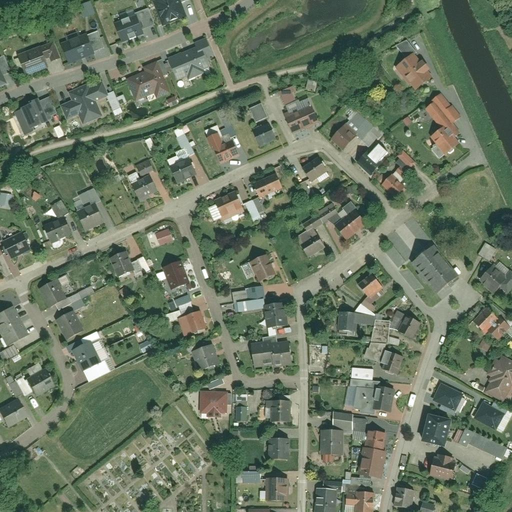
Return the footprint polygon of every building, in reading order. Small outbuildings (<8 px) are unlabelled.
[(185,0),(159,0),(157,1),(167,28),(193,18),(185,0)] [(140,14),(114,23),(122,42),(147,33),(140,14)] [(412,87),(434,69),(404,30),(393,38),(403,51),(391,60),(412,87)] [(92,34),(65,43),(72,63),(99,54),(92,34)] [(194,48),(195,50),(167,62),(176,83),(207,70),(203,61),(211,58),(205,43),(194,48)] [(14,62),(22,80),(43,71),(36,53),(14,62)] [(122,81),(132,102),(148,94),(151,101),(168,93),(154,65),(122,81)] [(319,91),(321,82),(313,80),(310,89),(319,91)] [(276,108),(286,130),(317,117),(304,88),(292,94),(288,85),(291,84),(289,82),(277,87),(284,104),(276,108)] [(103,117),(97,102),(107,98),(101,83),(69,96),(81,126),(103,117)] [(415,133),(434,155),(457,135),(452,129),(456,126),(448,116),(457,108),(439,87),(418,105),(423,111),(431,119),(415,133)] [(329,135),(339,145),(351,132),(358,137),(372,120),(378,116),(348,88),(337,101),(350,113),(340,123),(329,135)] [(50,94),(38,100),(47,118),(58,113),(50,94)] [(255,140),(274,132),(258,95),(242,102),(248,115),(254,112),(257,119),(248,123),(255,140)] [(35,103),(11,114),(20,133),(44,122),(35,103)] [(221,155),(235,148),(227,132),(234,128),(224,110),(215,115),(218,122),(207,128),(221,155)] [(364,143),(352,157),(366,169),(381,152),(370,143),(382,129),(372,120),(358,137),(364,143)] [(173,176),(193,166),(185,149),(190,147),(180,125),(170,129),(178,147),(163,154),(173,176)] [(59,128),(63,138),(68,136),(65,126),(59,128)] [(372,181),(388,196),(402,182),(394,175),(411,157),(399,145),(389,156),(392,160),(372,181)] [(307,180),(323,167),(311,153),(295,166),(307,180)] [(134,192),(152,184),(145,168),(153,165),(148,154),(133,160),(137,171),(126,176),(134,192)] [(255,192),(277,180),(270,167),(248,178),(255,192)] [(84,221),(102,212),(95,199),(104,194),(96,181),(70,195),(84,221)] [(205,202),(211,217),(239,205),(231,187),(210,195),(212,199),(205,202)] [(255,192),(241,198),(249,216),(256,212),(258,216),(263,213),(255,192)] [(39,219),(50,238),(68,228),(58,211),(63,208),(55,193),(44,199),(52,212),(39,219)] [(344,238),(368,218),(347,194),(335,204),(329,197),(314,209),(318,215),(323,212),(344,238)] [(308,255),(325,243),(310,221),(318,215),(314,209),(301,218),(304,223),(291,232),(308,255)] [(21,224),(0,234),(0,235),(9,253),(30,243),(21,224)] [(160,233),(164,246),(178,241),(173,228),(160,233)] [(472,250),(484,258),(493,244),(481,236),(472,250)] [(115,277),(148,264),(143,251),(129,256),(125,245),(106,252),(115,277)] [(458,277),(433,247),(413,264),(437,294),(458,277)] [(256,277),(271,269),(260,249),(236,262),(241,272),(250,267),(256,277)] [(491,263),(484,258),(470,277),(492,292),(499,284),(506,289),(511,279),(511,267),(496,256),(491,263)] [(170,290),(188,283),(177,257),(160,265),(170,290)] [(32,283),(42,302),(65,291),(58,279),(66,274),(63,267),(32,283)] [(364,300),(380,287),(377,283),(380,281),(370,269),(355,282),(361,289),(357,292),(364,300)] [(263,324),(283,321),(280,295),(260,297),(258,279),(228,283),(231,305),(260,301),(263,324)] [(0,336),(2,341),(28,327),(11,297),(0,302),(0,336)] [(479,298),(467,315),(497,336),(509,318),(479,298)] [(184,337),(207,329),(198,303),(164,316),(168,326),(178,322),(180,328),(184,337)] [(327,326),(352,327),(354,305),(329,303),(327,326)] [(411,332),(419,317),(395,306),(388,321),(411,332)] [(65,339),(82,329),(71,310),(54,320),(65,339)] [(385,334),(388,313),(371,311),(369,332),(385,334)] [(70,343),(82,365),(108,351),(96,329),(70,343)] [(306,368),(325,368),(325,333),(305,333),(306,368)] [(265,360),(290,357),(288,338),(266,340),(266,335),(247,337),(249,357),(265,355),(265,360)] [(376,365),(396,371),(402,350),(366,340),(362,355),(378,359),(376,365)] [(486,340),(483,348),(492,351),(495,343),(486,340)] [(199,371),(219,364),(213,347),(198,352),(196,346),(180,351),(183,360),(194,356),(199,371)] [(480,384),(502,395),(507,386),(511,388),(511,357),(499,351),(497,356),(489,352),(479,371),(485,374),(480,384)] [(37,390),(53,381),(39,357),(10,375),(19,390),(32,383),(37,390)] [(352,401),(391,406),(394,381),(375,379),(375,375),(368,374),(369,363),(348,360),(346,380),(365,382),(364,386),(354,385),(352,401)] [(0,370),(0,371),(15,395),(19,390),(10,375),(5,368),(0,370)] [(221,378),(206,383),(208,390),(223,384),(221,378)] [(461,394),(439,383),(430,401),(434,403),(453,411),(461,394)] [(226,393),(199,392),(198,413),(206,413),(206,418),(218,419),(218,414),(225,414),(226,393)] [(23,411),(15,395),(0,404),(0,419),(3,424),(23,411)] [(267,424),(287,424),(287,402),(267,402),(267,424)] [(502,413),(480,402),(472,419),(494,430),(502,413)] [(317,419),(316,448),(339,448),(339,424),(353,424),(353,405),(330,404),(330,419),(317,419)] [(245,408),(237,408),(237,422),(245,422),(245,408)] [(444,428),(447,415),(421,408),(413,439),(439,446),(441,438),(444,428)] [(355,467),(379,473),(386,444),(379,443),(383,429),(365,425),(355,467)] [(497,459),(502,446),(461,428),(458,434),(444,428),(441,438),(461,447),(463,444),(497,459)] [(266,460),(286,460),(285,438),(265,439),(266,460)] [(456,459),(432,453),(430,465),(427,464),(424,475),(450,482),(456,459)] [(256,483),(257,472),(240,471),(239,482),(256,483)] [(261,493),(283,492),(283,471),(260,472),(261,493)] [(422,482),(395,475),(388,501),(428,511),(443,511),(447,499),(419,492),(422,482)] [(340,509),(371,509),(371,478),(340,477),(340,509)] [(310,509),(333,511),(336,488),(312,485),(310,509)]
